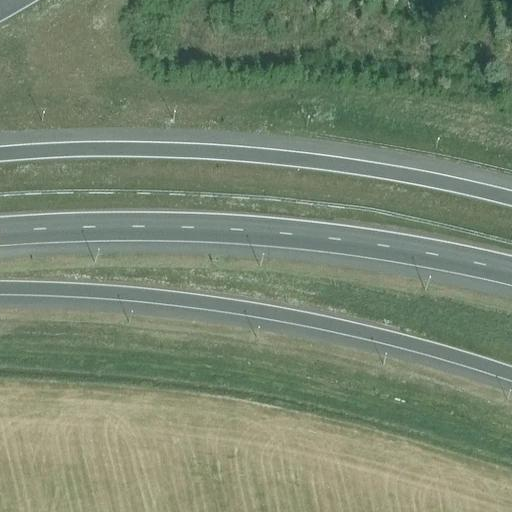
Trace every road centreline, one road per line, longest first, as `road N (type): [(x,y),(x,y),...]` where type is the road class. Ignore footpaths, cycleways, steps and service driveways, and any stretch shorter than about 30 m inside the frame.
road 1 (motorway): [(0,289),(117,293),(266,312),(511,376)]
road 2 (motorway): [(511,199),(291,158),(147,150),(0,154)]
road 3 (motorway): [(0,232),(264,232),(511,273)]
